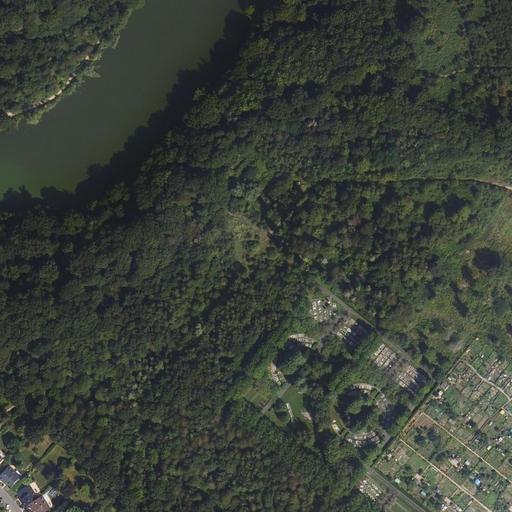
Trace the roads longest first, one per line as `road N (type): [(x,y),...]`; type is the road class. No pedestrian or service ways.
road 1 (track): [(0,226),(83,209),(130,183),(225,87),(250,26),(277,0)]
road 2 (track): [(0,112),(58,93),(125,0)]
